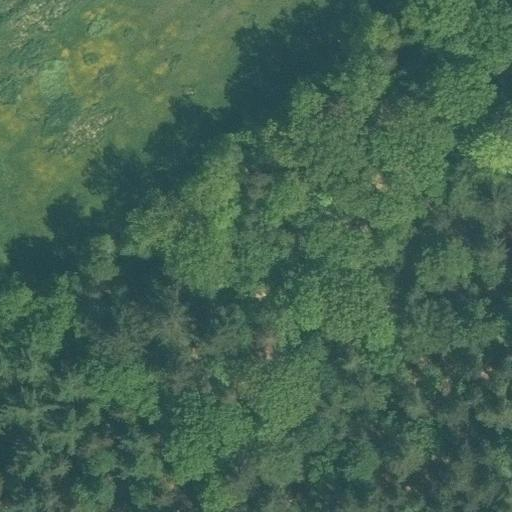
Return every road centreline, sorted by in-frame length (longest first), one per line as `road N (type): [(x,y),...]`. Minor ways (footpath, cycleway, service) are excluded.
road 1 (track): [(511,51),(436,102),(145,511)]
road 2 (track): [(0,355),(185,455)]
